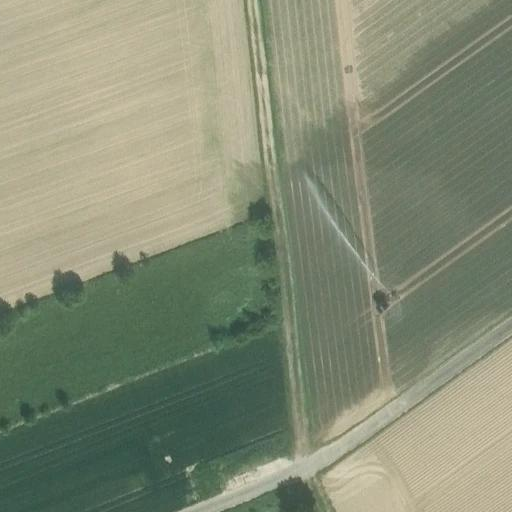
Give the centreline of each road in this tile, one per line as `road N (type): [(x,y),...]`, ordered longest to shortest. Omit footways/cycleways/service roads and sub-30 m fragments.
road 1 (track): [(249,0),(303,469),(319,511)]
road 2 (unclassified): [(511,325),(303,469),(198,511)]
